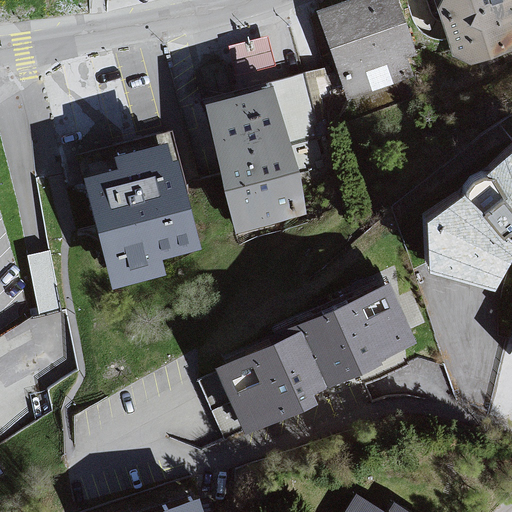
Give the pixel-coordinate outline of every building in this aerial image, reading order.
[(354,0),(317,12),(334,67),(346,104),(421,81),(395,0),(354,0)] [(511,0),(440,0),(436,7),(453,60),(473,66),(511,52),(511,0)] [(334,67),(270,86),(296,166),(358,148),(346,104),(334,67)] [(270,86),(204,104),(221,192),(235,243),(306,221),(298,172),(296,166),(270,86)] [(422,211),(425,267),(491,286),(511,242),(511,136),(474,176),(422,211)] [(113,170),(81,178),(110,289),(161,275),(157,261),(195,251),(165,140),(109,155),(113,170)] [(217,368),(197,377),(221,431),(309,393),(303,381),(410,334),(385,277),(265,330),(268,338),(214,362),(217,368)] [(0,500),(12,491),(0,467),(0,443),(61,400),(31,317),(0,335),(0,500)] [(386,511),(356,493),(344,511),(409,511),(394,502),(388,511),(386,511)] [(202,511),(198,498),(154,511),(202,511)]
